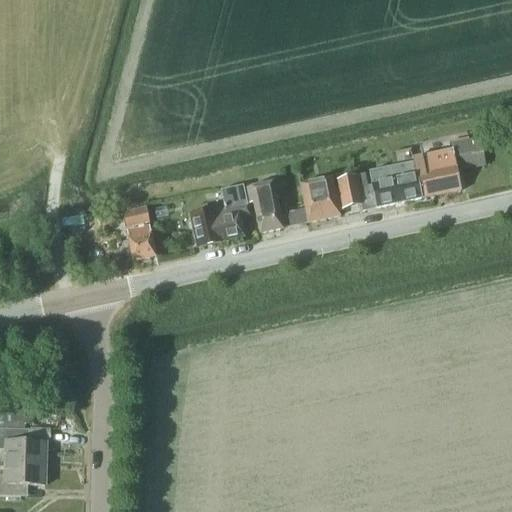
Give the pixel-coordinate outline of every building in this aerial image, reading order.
[(482,167),(481,159),(477,142),(450,147),(451,153),(412,161),(413,166),(369,176),(372,188),(367,189),(365,178),(357,180),(364,213),(376,210),(460,192),(456,173),(482,167)] [(304,209),(307,224),(307,225),(339,219),(337,213),(360,207),(361,214),(364,213),(357,180),(336,184),(338,193),(334,194),(331,181),(299,188),(304,209)] [(260,236),(281,231),(272,187),(245,192),(249,206),(252,206),(260,236)] [(223,211),(189,218),(194,241),(197,249),(237,241),(243,239),(239,220),(248,218),(246,206),(242,189),(219,194),(223,211)] [(149,224),(146,208),(121,213),(125,230),(149,224)] [(286,214),(289,228),(307,224),(304,209),(286,214)] [(84,230),(82,220),(73,221),(75,231),(84,230)] [(154,259),(151,241),(148,229),(126,234),(133,264),(154,259)] [(13,263),(9,248),(2,250),(2,252),(0,252),(0,274),(10,272),(8,265),(13,263)] [(3,411),(2,430),(24,431),(24,412),(3,411)] [(45,466),(45,444),(21,444),(21,433),(0,431),(0,452),(5,452),(4,465),(45,466)] [(44,488),(45,466),(4,465),(4,478),(0,477),(0,498),(20,499),(20,487),(44,488)]
